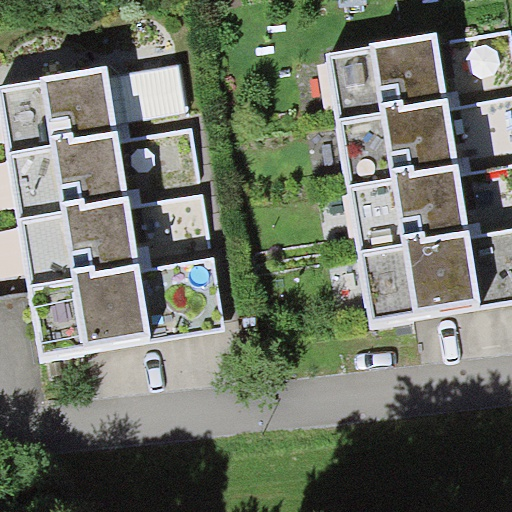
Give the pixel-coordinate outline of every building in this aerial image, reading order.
[(511,25),(332,55),(343,121),(511,93),(511,25)] [(110,143),(193,128),(183,60),(0,90),(0,92),(10,153),(108,135),(110,143)] [(511,96),(343,124),(354,190),(511,164),(511,96)] [(120,210),(204,194),(193,128),(110,143),(108,135),(10,153),(20,219),(118,201),(120,210)] [(511,168),(353,195),(364,260),(511,236),(511,168)] [(217,261),(204,194),(120,210),(118,201),(20,219),(32,284),(127,267),(128,276),(217,261)] [(511,239),(364,264),(375,329),(511,307),(511,239)] [(228,327),(217,261),(128,276),(127,267),(32,284),(45,359),(228,327)]
